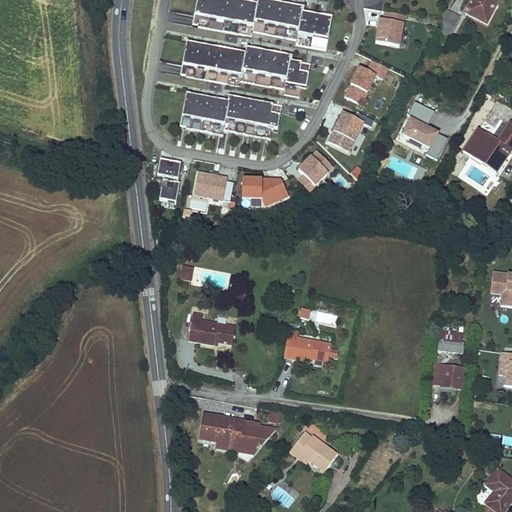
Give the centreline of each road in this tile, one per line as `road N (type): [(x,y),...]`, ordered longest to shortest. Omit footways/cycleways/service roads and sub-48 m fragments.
road 1 (tertiary): [(120,0),(119,55),(171,511)]
road 2 (residential): [(166,0),(146,96),(150,131),(175,150),(258,165),(276,163),(310,132),(358,35),(356,8)]
